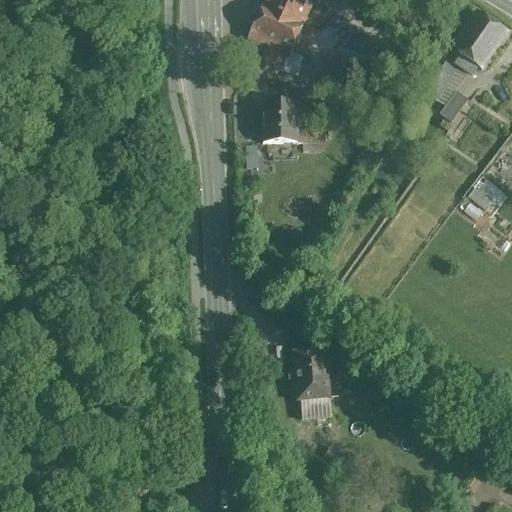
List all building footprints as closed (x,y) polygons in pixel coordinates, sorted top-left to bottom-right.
[(317,0),(266,0),(263,6),(249,35),(243,55),(243,54),(242,57),(244,58),(245,55),(270,67),(279,49),(290,54),(303,25),(314,0),(317,1),(317,0)] [(507,34),(476,13),(450,50),(461,57),(455,65),(469,74),(474,67),(481,72),(507,34)] [(279,49),(270,67),(300,81),(309,63),(290,54),(279,49)] [(348,79),(357,64),(335,51),(326,67),(348,79)] [(452,71),(436,63),(419,94),(435,102),(452,71)] [(455,94),(439,117),(451,125),(467,103),(455,94)] [(296,104),(262,105),(262,144),(296,143),(296,131),(296,104)] [(375,127),(356,160),(363,164),(359,171),(369,177),(392,136),(375,127)] [(320,131),(296,131),(296,143),(320,143),(320,131)] [(325,350),(293,353),(297,401),(301,400),(329,398),(326,360),(336,359),(338,354),(331,351),(325,351),(325,350)] [(329,398),(301,400),(302,419),(331,416),(329,398)] [(328,450),(319,464),(341,478),(350,464),(328,450)]
